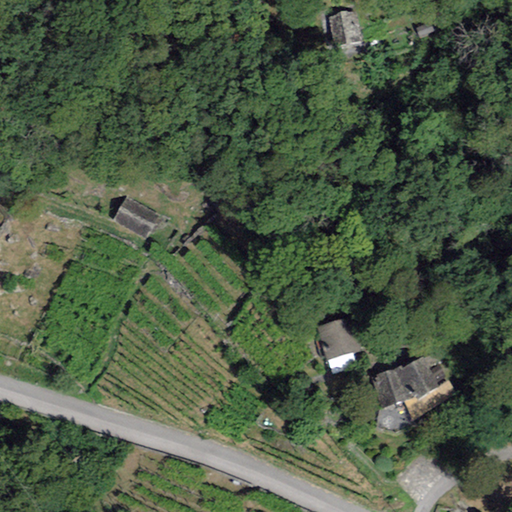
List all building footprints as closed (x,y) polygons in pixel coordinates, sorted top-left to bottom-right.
[(351,18),(326,24),(333,52),(358,46),(351,18)] [(162,213),(128,194),(113,221),(147,239),(162,213)] [(348,319),(317,328),(327,362),(358,353),(348,319)] [(430,352),(401,368),(418,399),(447,384),(430,352)] [(411,399),(399,365),(368,376),(380,410),(411,399)]
